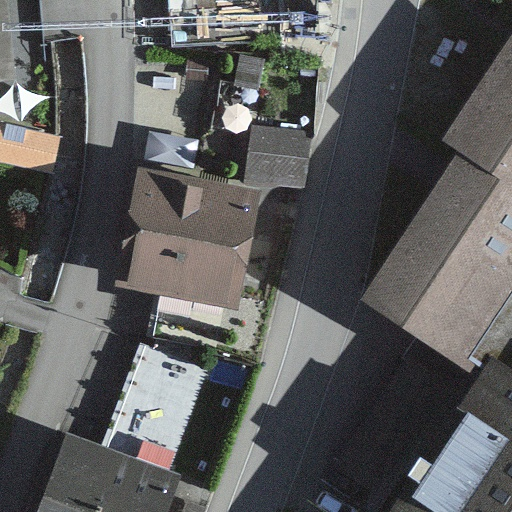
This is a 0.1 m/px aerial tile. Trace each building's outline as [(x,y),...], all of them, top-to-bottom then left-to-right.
[(152,0),(153,16),(251,11),(250,0),(152,0)] [(511,511),(511,51),(444,150),(460,161),(361,306),(457,371),(464,362),(488,378),(397,511),(511,511)] [(0,163),(33,170),(39,137),(0,129),(0,163)] [(302,181),(308,138),(253,132),(248,174),(302,181)] [(243,192),(139,174),(119,286),(223,304),(243,192)] [(208,369),(140,344),(109,427),(177,452),(208,369)] [(160,511),(172,475),(69,441),(45,511),(160,511)]
